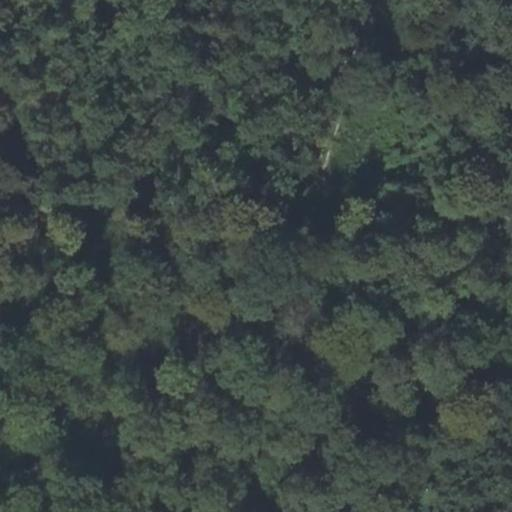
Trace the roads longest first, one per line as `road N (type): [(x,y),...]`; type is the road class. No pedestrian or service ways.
road 1 (track): [(356,0),(334,76),(311,273),(315,511)]
road 2 (track): [(324,166),(0,199)]
